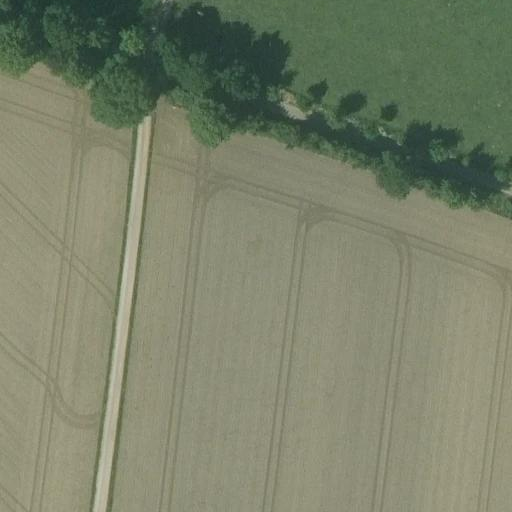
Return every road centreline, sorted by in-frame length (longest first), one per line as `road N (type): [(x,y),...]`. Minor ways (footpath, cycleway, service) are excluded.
road 1 (unclassified): [(0,13),(511,189)]
road 2 (track): [(97,511),(146,66)]
